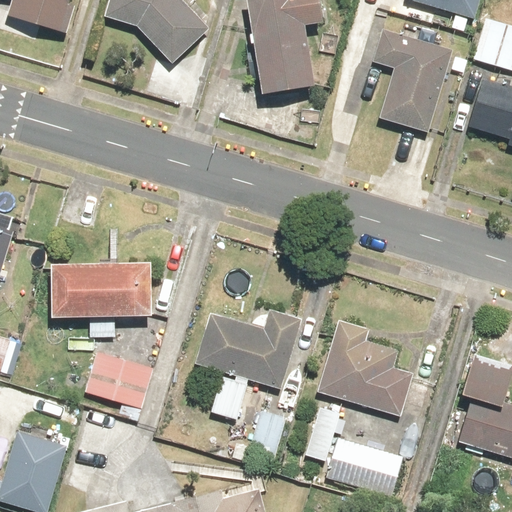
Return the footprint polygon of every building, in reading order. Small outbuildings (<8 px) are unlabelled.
[(69,0),(0,0),(11,3),(5,22),(65,40),(74,10),(67,8),(69,0)] [(207,33),(175,0),(107,0),(102,20),(133,29),(170,68),(207,33)] [(313,0),(263,0),(242,4),(258,100),(312,91),(302,31),(318,28),(313,0)] [(403,0),(404,1),(472,21),(478,0),(403,0)] [(511,25),(489,18),(475,63),(511,75),(511,25)] [(450,54),(381,33),(371,66),(392,73),(377,123),(425,137),(450,54)] [(511,90),(481,82),(466,130),(508,143),(505,150),(511,152),(511,90)] [(0,270),(11,233),(0,229),(0,270)] [(43,268),(45,322),(146,318),(144,265),(43,268)] [(206,316),(191,366),(279,391),(299,321),(266,312),(260,332),(206,316)] [(334,321),(313,393),(399,418),(411,376),(389,370),(394,353),(362,344),(366,330),(334,321)] [(18,348),(0,343),(0,379),(10,382),(18,348)] [(159,368),(96,353),(86,394),(149,409),(159,368)] [(463,402),(451,442),(511,461),(511,408),(497,404),(508,371),(464,357),(451,398),(463,402)] [(309,456),(330,462),(337,435),(343,410),(323,405),(309,456)] [(292,417),(262,410),(251,457),(281,464),(292,417)] [(46,511),(64,447),(14,434),(0,486),(0,503),(32,511),(46,511)] [(409,454),(337,435),(330,462),(325,480),(397,499),(409,454)] [(125,511),(124,505),(95,511),(263,511),(258,489),(220,499),(218,492),(137,511),(125,511)]
